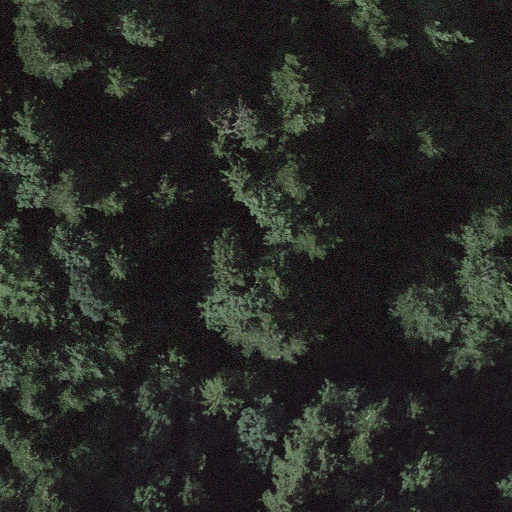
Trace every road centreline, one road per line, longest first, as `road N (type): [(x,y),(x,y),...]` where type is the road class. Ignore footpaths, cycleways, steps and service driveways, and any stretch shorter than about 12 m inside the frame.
road 1 (track): [(192,511),(206,260),(200,173),(177,121),(105,66),(0,8)]
road 2 (track): [(450,511),(511,243)]
